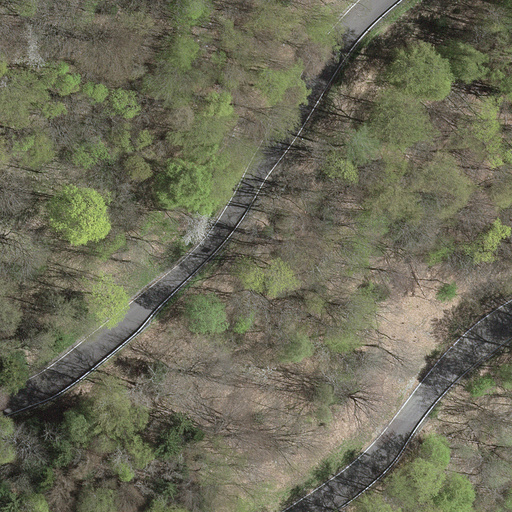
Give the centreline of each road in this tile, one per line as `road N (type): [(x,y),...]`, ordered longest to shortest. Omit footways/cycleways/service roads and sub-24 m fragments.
road 1 (unclassified): [(0,407),(71,367),(190,263),(264,164),(292,110),(381,0)]
road 2 (unclassified): [(511,316),(462,353),(356,476),(306,511)]
